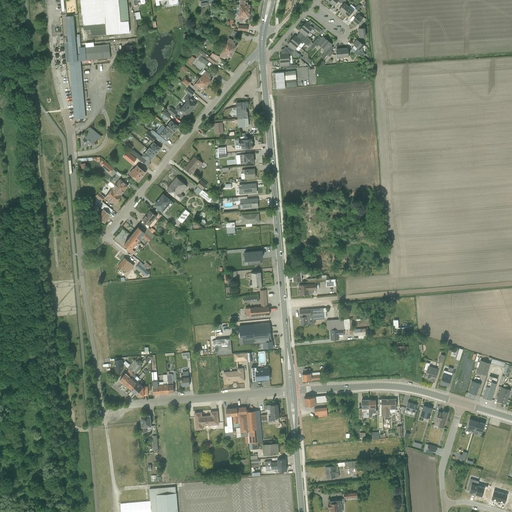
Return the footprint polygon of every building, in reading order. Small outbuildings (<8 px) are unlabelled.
[(80,0),(82,15),(84,30),(87,30),(88,34),(88,38),(97,38),(97,37),(99,36),(99,35),(100,35),(101,35),(107,34),(107,35),(107,34),(109,34),(109,35),(110,35),(110,34),(129,32),(126,0),(80,0)] [(249,5),(247,5),(247,3),(245,2),(245,1),(240,0),(240,5),(236,4),(236,10),(239,10),(249,11),(249,5)] [(343,14),(349,6),(348,6),(346,5),(346,4),(344,3),(346,1),(344,0),(342,0),(340,3),(342,5),(339,9),(340,10),(339,11),(343,14)] [(348,17),(351,13),(354,15),(357,10),(361,6),(358,4),(354,10),(351,8),(351,9),(349,7),(350,7),(349,6),(343,14),(346,17),(347,16),(348,17)] [(239,10),(238,20),(243,21),(243,19),(246,19),(246,17),(248,17),(249,11),(239,10)] [(358,24),(363,18),(362,17),(360,16),(358,14),(359,12),(357,10),(354,15),(356,17),(352,21),(353,21),(353,22),(357,25),(358,24)] [(85,116),(80,65),(80,62),(77,27),(76,15),(66,16),(66,22),(68,42),(70,61),(70,62),(69,62),(74,117),(85,116)] [(185,15),(177,16),(179,24),(186,22),(185,15)] [(314,30),(314,29),(319,32),(320,32),(321,33),(323,31),(313,24),(311,26),(306,21),(302,26),(309,32),(312,29),(314,30)] [(309,32),(302,26),(298,31),(304,35),(302,37),(311,45),(313,44),(311,42),(312,41),(307,38),(308,36),(307,35),(309,32)] [(301,48),(304,44),(307,46),(308,46),(310,47),(311,45),(302,37),(300,40),(295,35),(291,40),(298,46),(301,48)] [(318,45),(321,48),(327,40),(323,37),(318,42),(316,40),(313,44),(311,45),(310,47),(309,48),(312,50),(316,45),(317,46),(318,45)] [(229,39),(225,47),(233,51),(236,46),(233,45),(235,43),(232,42),(233,41),(229,39)] [(298,46),(291,40),(287,45),(292,49),(290,51),(293,53),(298,57),(300,55),(296,52),(297,50),(295,49),(298,46)] [(328,49),(332,44),(327,40),(321,48),(325,50),(323,52),(325,53),(321,57),(324,59),(327,55),(331,51),(328,49)] [(363,53),(362,48),(364,46),(357,40),(353,44),(357,48),(355,50),(360,54),(363,57),(366,54),(363,53)] [(93,44),(91,44),(91,46),(86,47),(87,60),(93,59),(110,58),(108,45),(93,46),(93,44)] [(225,47),(220,56),(224,58),(225,57),(227,58),(228,56),(231,57),(233,51),(225,47)] [(291,55),(293,53),(290,51),(285,47),(283,50),(286,52),(285,52),(285,54),(279,54),(280,60),(289,60),(292,59),(291,55)] [(209,56),(200,49),(198,52),(214,64),(217,60),(210,55),(209,56)] [(207,61),(199,55),(197,58),(205,64),(207,61)] [(187,62),(191,65),(195,59),(191,56),(187,62)] [(289,60),(280,60),(280,67),(282,66),(282,69),(300,68),(300,65),(297,66),(297,65),(291,65),(291,63),(289,63),(289,60)] [(202,75),(199,78),(207,85),(211,81),(209,79),(210,77),(208,75),(209,74),(204,70),(201,74),(202,75)] [(276,89),(296,87),(295,71),(275,73),(276,89)] [(185,77),(181,82),(187,86),(191,82),(185,77)] [(199,78),(193,86),(197,89),(198,88),(200,90),(201,88),(203,90),(207,85),(199,78)] [(185,91),(191,96),(194,93),(187,87),(185,91)] [(186,101),(183,104),(191,110),(196,105),(192,102),(194,100),(187,95),(184,99),(186,101)] [(236,103),(237,120),(248,119),(247,112),(246,112),(246,107),(248,106),(248,102),(236,103)] [(179,105),(175,109),(182,115),(183,113),(187,116),(191,110),(183,104),(181,107),(179,105)] [(171,107),(168,111),(175,116),(177,113),(171,107)] [(170,115),(164,110),(162,113),(168,118),(170,115)] [(238,127),(248,126),(248,119),(237,120),(238,127)] [(171,121),(166,127),(173,133),(176,129),(175,128),(177,126),(171,121)] [(222,122),(214,123),(215,134),(224,133),(222,122)] [(173,133),(166,127),(166,128),(162,125),(157,131),(160,134),(162,136),(166,139),(168,137),(169,137),(173,133)] [(84,137),(85,137),(88,140),(89,142),(90,141),(93,144),(95,140),(96,140),(96,138),(98,139),(98,137),(99,137),(100,138),(101,136),(90,128),(89,129),(90,129),(90,131),(89,131),(89,133),(88,133),(88,135),(84,137)] [(151,133),(156,138),(158,139),(160,136),(153,130),(151,133)] [(156,138),(151,133),(148,131),(145,135),(152,142),(156,138)] [(253,148),(252,138),(238,140),(235,140),(235,149),(242,149),(253,148)] [(153,142),(148,149),(155,155),(158,151),(157,150),(159,147),(153,142)] [(142,156),(144,158),(148,161),(150,158),(151,159),(155,155),(148,149),(142,156)] [(136,152),(133,155),(144,163),(146,160),(136,152)] [(240,164),(254,163),(253,154),(240,155),(240,164)] [(131,155),(127,160),(132,164),(136,159),(131,155)] [(184,169),(191,174),(196,168),(198,169),(203,163),(194,156),(184,169)] [(104,162),(101,165),(110,172),(113,169),(104,162)] [(129,174),(134,178),(138,181),(145,173),(137,166),(133,170),(132,170),(129,174)] [(241,179),(255,178),(255,169),(242,170),(242,174),(241,174),(241,179)] [(187,186),(176,177),(165,190),(180,202),(184,197),(181,194),(187,186)] [(120,179),(113,188),(120,195),(128,186),(120,179)] [(202,190),(207,184),(201,180),(196,186),(197,187),(202,190)] [(239,194),(256,193),(255,187),(256,187),(256,184),(239,185),(239,194)] [(197,187),(194,191),(198,195),(199,194),(209,202),(214,206),(217,202),(202,190),(197,187)] [(105,198),(107,200),(111,203),(112,201),(115,203),(121,195),(120,195),(113,188),(105,198)] [(98,192),(95,196),(101,201),(104,197),(98,192)] [(153,205),(162,213),(172,200),(163,193),(153,205)] [(101,201),(95,196),(95,201),(103,207),(102,208),(103,210),(97,217),(104,222),(108,218),(107,217),(110,214),(109,214),(112,210),(101,201)] [(257,202),(257,199),(238,200),(238,197),(229,198),(229,202),(236,201),(236,205),(238,205),(238,209),(257,208),(257,202)] [(177,219),(181,223),(190,213),(185,210),(177,219)] [(141,220),(149,226),(157,216),(150,211),(141,220)] [(259,222),(258,214),(241,215),(242,224),(259,222)] [(138,227),(131,235),(138,241),(142,236),(149,241),(152,238),(138,227)] [(135,252),(132,249),(138,241),(131,235),(124,244),(128,247),(125,250),(132,255),(135,252)] [(248,265),(261,264),(260,258),(262,258),(261,250),(244,252),(245,261),(247,260),(248,265)] [(125,270),(128,273),(134,266),(124,258),(118,265),(124,271),(125,270)] [(145,270),(147,268),(140,262),(138,264),(135,267),(147,277),(149,275),(148,274),(149,273),(145,270)] [(292,281),(302,281),(301,275),(311,275),(311,273),(310,271),(292,273),(292,281)] [(250,287),(261,286),(260,272),(251,273),(252,281),(249,281),(250,287)] [(316,290),(315,284),(299,285),(299,295),(311,294),(311,290),(316,290)] [(246,317),(269,314),(269,306),(267,306),(265,290),(259,291),(261,307),(245,308),(246,317)] [(323,308),(299,310),(300,325),(310,324),(311,325),(312,326),(313,325),(314,325),(314,324),(314,320),(316,320),(316,319),(324,319),(324,318),(326,318),(325,308),(323,308)] [(327,330),(330,330),(352,329),(352,321),(349,321),(349,319),(327,320),(327,330)] [(272,341),(271,341),(269,323),(253,324),(254,328),(248,329),(249,340),(255,339),(255,343),(262,342),(263,348),(272,347),(272,341)] [(355,328),(352,329),(330,330),(330,340),(339,339),(338,335),(354,334),(354,333),(361,333),(361,331),(364,331),(364,328),(355,329),(355,328)] [(404,347),(404,341),(397,342),(397,346),(395,346),(395,344),(392,344),(392,346),(395,346),(395,347),(396,347),(396,348),(397,348),(397,350),(392,350),(393,354),(408,353),(408,346),(404,347)] [(234,361),(247,360),(247,353),(233,354),(234,361)] [(114,364),(115,371),(117,373),(119,373),(125,366),(122,363),(122,360),(115,360),(115,363),(114,364)] [(123,383),(140,365),(134,360),(127,368),(128,369),(119,380),(123,383)] [(476,372),(486,375),(490,363),(480,360),(476,372)] [(429,380),(434,382),(438,368),(429,366),(429,363),(426,362),(424,369),(427,370),(425,377),(430,379),(429,380)] [(509,376),(511,366),(511,364),(508,363),(508,364),(506,363),(503,374),(505,375),(509,376)] [(123,383),(127,387),(136,376),(135,375),(142,366),(140,365),(123,383)] [(263,380),(270,379),(269,369),(268,369),(268,367),(267,366),(266,366),(264,366),(264,367),(264,368),(260,368),(261,381),(263,381),(263,380)] [(239,382),(244,381),(243,367),(237,368),(237,370),(223,372),(224,384),(231,383),(232,383),(232,382),(232,381),(238,380),(238,381),(239,382)] [(261,381),(260,368),(256,368),(256,367),(251,367),(252,380),(260,380),(260,381),(261,381)] [(302,380),(320,379),(320,374),(310,375),(310,368),(304,369),(305,373),(302,374),(302,380)] [(444,385),(448,386),(452,373),(444,370),(439,384),(444,385)] [(131,390),(138,382),(145,374),(143,372),(138,377),(136,376),(127,387),(131,390)] [(182,386),(189,385),(188,374),(184,375),(184,377),(181,377),(182,386)] [(169,393),(167,375),(162,375),(163,382),(157,382),(159,394),(169,393)] [(110,387),(114,384),(109,378),(105,381),(110,387)] [(486,397),(491,399),(496,383),(488,380),(482,397),(486,398),(486,397)] [(472,381),(468,392),(476,395),(478,387),(480,387),(481,384),(472,381)] [(138,396),(148,395),(147,386),(143,386),(138,382),(131,390),(138,396)] [(501,402),(506,403),(510,389),(502,387),(498,401),(500,402),(501,403),(501,402)] [(305,406),(316,405),(315,403),(326,401),(326,395),(304,398),(305,406)] [(368,412),(368,399),(361,399),(362,409),(359,409),(359,418),(362,418),(362,412),(368,412)] [(396,409),(395,399),(381,399),(382,416),(390,416),(389,409),(396,409)] [(415,412),(417,405),(407,402),(405,409),(415,412)] [(268,409),(268,418),(278,417),(277,404),(264,405),(264,409),(268,409)] [(420,416),(429,418),(432,408),(423,405),(420,416)] [(245,437),(248,436),(246,412),(246,407),(231,408),(231,416),(233,416),(234,427),(240,426),(240,428),(236,428),(232,429),(233,438),(245,437)] [(315,417),(327,416),(327,415),(328,415),(328,413),(327,413),(326,407),(314,408),(315,417)] [(232,429),(231,416),(231,408),(226,409),(228,426),(224,426),(225,438),(233,438),(232,429)] [(246,412),(248,436),(249,443),(252,443),(258,442),(262,442),(259,410),(246,412)] [(216,425),(218,425),(217,411),(210,411),(211,415),(202,416),(201,412),(194,413),(196,430),(203,430),(203,426),(211,425),(211,427),(212,428),(213,429),(215,429),(216,428),(217,426),(216,425)] [(434,424),(443,426),(447,412),(442,411),(442,412),(438,411),(434,424)] [(146,427),(151,426),(150,415),(140,416),(142,432),(143,433),(145,433),(146,431),(146,427)] [(383,430),(389,429),(389,423),(385,423),(385,424),(383,424),(383,428),(382,417),(381,417),(381,415),(379,415),(379,432),(379,433),(380,433),(380,437),(385,437),(385,433),(383,433),(383,430)] [(466,429),(474,432),(477,421),(469,419),(466,429)] [(478,431),(482,432),(484,423),(477,421),(474,432),(473,433),(477,435),(478,431)] [(423,449),(435,454),(438,447),(426,443),(423,449)] [(263,455),(278,454),(277,444),(262,445),(263,455)] [(458,453),(457,458),(464,460),(466,452),(462,451),(461,454),(458,453)] [(327,477),(338,476),(338,466),(325,467),(325,471),(326,471),(327,477)] [(469,492),(475,494),(477,485),(479,481),(470,478),(467,489),(469,490),(469,492)] [(484,487),(477,485),(475,494),(482,496),(484,487)] [(149,489),(151,506),(151,511),(177,511),(175,486),(149,489)] [(500,492),(493,490),(491,499),(497,501),(500,492)] [(507,494),(500,492),(497,501),(504,503),(507,494)] [(336,511),(342,511),(341,503),(344,503),(344,499),(330,500),(330,503),(328,503),(328,509),(329,509),(329,511),(336,511)]
